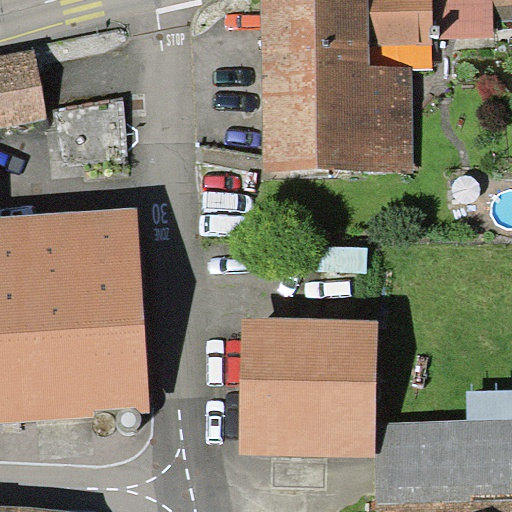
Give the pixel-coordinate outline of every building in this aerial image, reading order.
[(426,37),(425,0),(355,0),(356,14),(265,16),(267,172),(403,168),(398,77),(357,78),(357,46),(434,45),(434,37),(426,37)] [(511,0),(487,0),(489,19),(511,17),(511,0)] [(0,127),(39,120),(31,70),(0,76),(0,127)] [(350,263),(345,259),(338,257),(333,258),(326,261),(321,267),(319,273),(320,280),(323,286),(327,290),(334,292),(341,292),(348,289),(353,283),(355,276),(354,270),(350,263)] [(0,419),(141,411),(132,266),(0,273),(0,419)] [(366,343),(245,340),(243,441),(364,444),(366,343)] [(117,437),(117,438),(127,440),(135,435),(137,426),(132,417),(123,415),(119,416),(114,420),(112,426),(112,430),(117,437)] [(511,511),(511,498),(375,503),(375,511),(511,511)]
